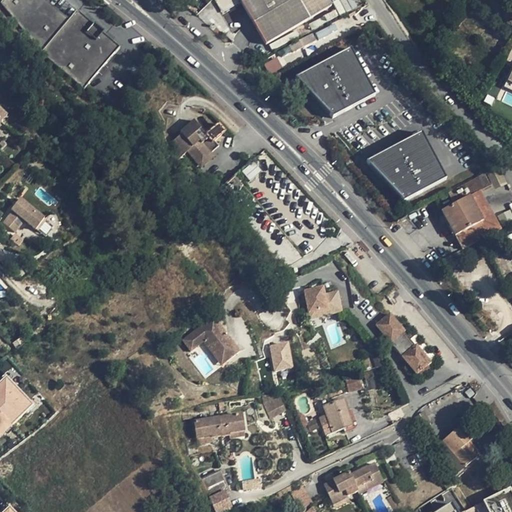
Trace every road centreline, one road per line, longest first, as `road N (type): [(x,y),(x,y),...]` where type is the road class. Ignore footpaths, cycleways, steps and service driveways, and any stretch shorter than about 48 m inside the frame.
road 1 (secondary): [(129,0),(319,177),(511,396)]
road 2 (residential): [(378,0),(511,178)]
